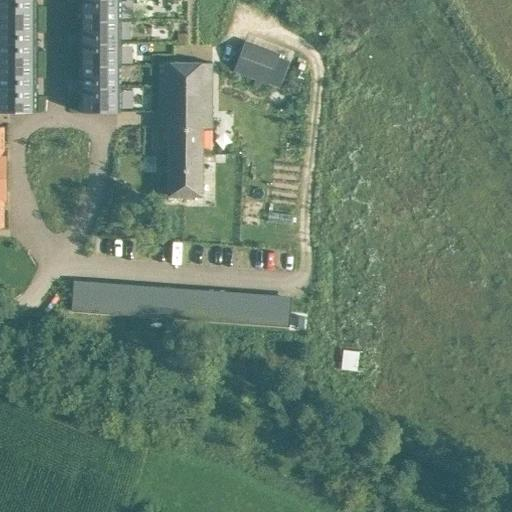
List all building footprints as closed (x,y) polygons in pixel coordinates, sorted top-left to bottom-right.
[(36,0),(0,0),(0,19),(36,20),(36,0)] [(120,0),(77,0),(78,20),(121,20),(120,0)] [(36,20),(0,19),(0,42),(36,42),(36,20)] [(121,20),(78,20),(78,42),(121,42),(121,20)] [(36,42),(0,42),(0,64),(36,65),(36,42)] [(121,42),(78,42),(78,65),(121,65),(121,42)] [(212,60),(159,60),(159,80),(159,127),(168,127),(168,195),(202,195),(202,125),(211,125),(212,60)] [(36,65),(0,64),(0,87),(36,87),(36,65)] [(121,65),(78,65),(78,87),(121,87),(121,65)] [(36,87),(0,87),(0,110),(36,111),(36,87)] [(121,87),(78,87),(78,111),(121,111),(121,87)] [(268,234),(287,234),(287,213),(268,213),(268,234)] [(185,249),(184,268),(214,269),(215,250),(185,249)] [(74,306),(74,311),(84,312),(85,302),(74,302),(74,306)] [(85,302),(84,312),(95,313),(96,303),(85,302)] [(96,303),(95,313),(106,313),(107,304),(96,303)] [(107,304),(106,313),(117,314),(117,305),(107,304)] [(117,305),(117,314),(128,315),(128,306),(117,305)] [(128,306),(128,315),(138,316),(139,306),(128,306)] [(139,306),(138,316),(149,316),(150,307),(139,306)] [(150,307),(149,316),(160,317),(161,308),(150,307)] [(161,308),(160,317),(171,318),(171,309),(161,308)] [(171,309),(171,318),(181,319),(182,309),(171,309)] [(182,309),(181,319),(192,320),(193,310),(182,309)] [(193,310),(192,320),(203,320),(204,311),(193,310)] [(204,311),(203,320),(214,321),(214,312),(204,311)] [(214,312),(214,321),(224,322),(225,313),(214,312)] [(225,313),(224,322),(235,323),(236,313),(225,313)] [(236,313),(235,323),(246,323),(247,314),(236,313)] [(247,314),(246,323),(257,324),(257,315),(247,314)] [(257,315),(257,324),(268,325),(268,316),(257,315)] [(268,316),(268,325),(278,326),(279,316),(268,316)] [(279,316),(278,326),(289,327),(290,317),(279,316)]
